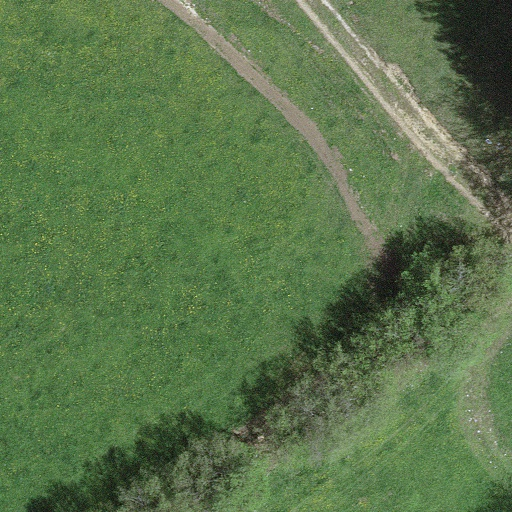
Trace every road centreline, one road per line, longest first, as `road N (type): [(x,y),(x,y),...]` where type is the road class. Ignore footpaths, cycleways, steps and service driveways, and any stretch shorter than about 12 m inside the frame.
road 1 (track): [(307,0),(511,250)]
road 2 (track): [(511,277),(465,397),(474,444),(511,486)]
